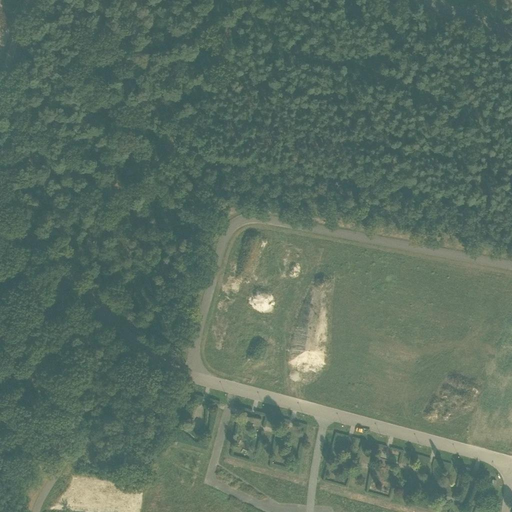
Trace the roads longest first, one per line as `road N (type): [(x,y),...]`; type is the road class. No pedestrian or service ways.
road 1 (unclassified): [(187,376),(223,230),(240,217),(511,265)]
road 2 (track): [(50,260),(71,437),(36,511)]
road 3 (unclassified): [(187,376),(133,346),(0,201)]
road 4 (unclassified): [(511,463),(324,413)]
road 5 (unclassified): [(324,413),(187,376)]
